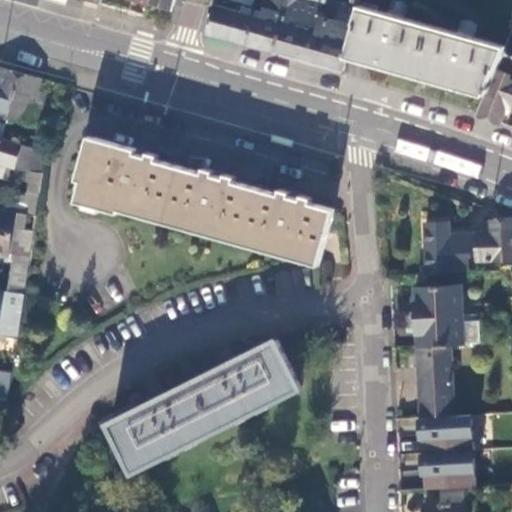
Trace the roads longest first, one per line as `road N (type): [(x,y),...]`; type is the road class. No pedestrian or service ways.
road 1 (residential): [(375,297),(240,318),(145,357),(0,464)]
road 2 (residential): [(375,297),(380,511)]
road 3 (secondary): [(177,66),(363,115)]
road 4 (residential): [(363,115),(375,297)]
road 5 (secondary): [(0,26),(177,66)]
road 6 (secondary): [(363,115),(511,165)]
